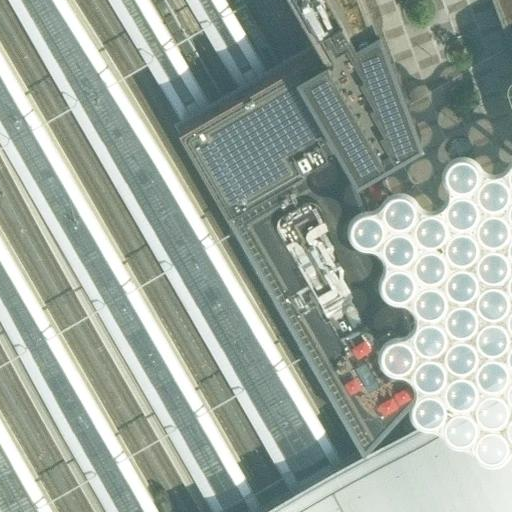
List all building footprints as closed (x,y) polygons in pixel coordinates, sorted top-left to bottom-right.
[(198,317),(291,483),(341,455),(258,312),(148,121),(73,0),(16,0),(111,163),(198,317)] [(119,0),(125,9),(185,111),(211,96),(156,0),(119,0)] [(314,0),(325,18),(329,26),(330,27),(331,28),(287,53),(268,64),(240,79),(211,96),(185,111),(183,112),(187,119),(232,197),(255,184),(348,131),(349,132),(349,131),(355,128),(363,144),(365,142),(425,108),(424,106),(420,93),(386,1),(385,0),(314,0)] [(194,0),(240,79),(268,64),(230,0),(194,0)] [(511,0),(351,0),(351,1),(347,6),(344,11),(343,13),(342,14),(341,15),(340,17),(340,20),(339,22),(338,25),(338,29),(338,32),(339,36),(340,40),(341,42),(342,44),(343,47),(345,49),(347,54),(354,65),(355,68),(358,72),(401,149),(406,158),(410,165),(414,171),(417,175),(420,179),(421,180),(424,183),(426,186),(429,189),(431,192),(434,195),(438,199),(441,202),(445,205),(449,209),(486,238),(511,257),(511,0)] [(0,128),(99,304),(217,511),(241,511),(261,501),(79,180),(0,39),(0,128)] [(511,127),(511,128),(509,131),(506,132),(504,133),(499,134),(494,133),(491,132),(488,130),(485,128),(482,123),(479,120),(475,117),(471,116),(468,116),(462,116),(458,118),(455,120),(453,123),(451,126),(449,132),(449,135),(450,139),(452,142),(452,144),(454,148),(454,152),(453,155),(452,159),(450,162),(448,165),(445,167),(443,168),(439,169),(436,169),(432,169),(428,168),(424,165),(421,162),(418,157),(414,154),(411,152),(407,151),(405,151),(401,151),(397,153),(393,155),(390,158),(387,163),(385,165),(382,167),(377,168),(371,169),(368,169),(365,171),(362,173),(358,176),(358,177),(356,180),(355,184),(355,188),(356,192),(357,196),(360,199),(362,201),(366,203),(368,204),(370,205),(377,205),(380,206),(383,208),(385,210),(388,214),(390,219),(391,221),(391,225),(390,228),(387,234),(386,236),(386,241),(386,245),(387,248),(390,252),(391,253),(392,255),(396,257),(400,259),(406,259),(409,260),(413,262),(416,264),(418,266),(419,268),(421,272),(422,277),(421,281),(419,286),(417,289),(414,292),(410,294),(408,294),(406,295),(401,295),(398,296),(396,296),(393,298),(390,301),(388,304),(386,307),(385,312),(386,317),(387,321),(389,324),(392,327),(395,329),(398,330),(400,331),(407,331),(412,333),(415,335),(416,337),(419,341),(421,346),(421,351),(420,356),(417,361),(416,366),(416,371),(418,376),(421,380),(423,382),(426,384),(430,385),(436,385),(438,386),(439,386),(443,388),(447,391),(449,394),(451,396),(452,398),(456,401),(461,403),(467,404),(470,404),(474,406),(478,409),(482,415),(484,417),(487,420),(492,421),(496,422),(500,421),(503,420),(507,418),(509,417),(510,415),(511,412),(511,127)] [(255,184),(232,197),(367,436),(368,435),(371,432),(431,367),(434,364),(399,268),(351,138),(349,132),(348,131),(255,184)] [(70,439),(112,511),(162,511),(30,277),(0,224),(0,307),(2,312),(30,363),(70,439)] [(511,511),(511,362),(398,424),(370,439),(341,455),(261,501),(241,511),(511,511)] [(0,511),(59,511),(12,430),(0,407),(0,511)]
